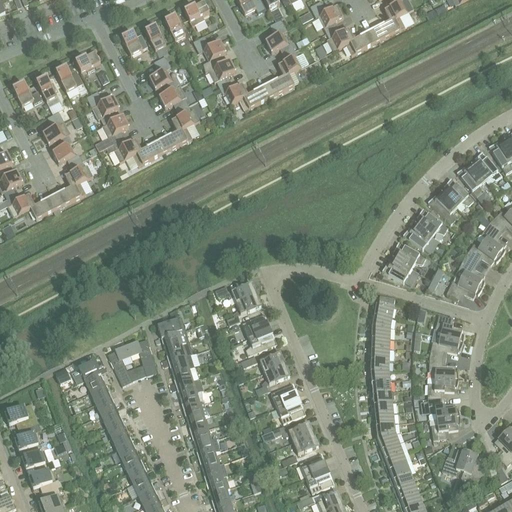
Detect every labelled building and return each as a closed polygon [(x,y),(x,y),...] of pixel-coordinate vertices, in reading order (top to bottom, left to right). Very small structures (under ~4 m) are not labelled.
[(236,0),(245,18),(255,12),(258,16),(266,12),(259,0),(236,0)] [(262,0),(269,13),(276,25),(281,22),(284,21),(277,9),(280,7),(276,0),(275,0),(262,0)] [(393,9),(384,13),(390,24),(390,25),(400,20),(408,15),(414,12),(408,1),(409,0),(396,0),(390,3),(393,9)] [(450,0),(455,9),(460,6),(472,0),(450,0)] [(313,15),(324,9),(321,4),(310,10),(313,15)] [(184,15),(192,29),(198,26),(205,23),(202,19),(209,15),(204,5),(184,15)] [(324,9),(313,15),(316,21),(319,19),(327,15),(324,9)] [(326,36),(337,31),(335,25),(343,21),(337,9),(327,15),(319,19),(320,19),(326,29),(325,30),(324,31),(326,36)] [(165,25),(175,44),(186,39),(182,32),(184,31),(180,24),(178,25),(175,19),(165,25)] [(372,33),(378,45),(405,31),(400,20),(390,25),(390,24),(372,33)] [(284,28),(281,22),(276,25),(270,28),(273,34),(284,28)] [(284,28),(273,34),(276,39),(283,35),(287,33),(284,28)] [(156,30),(145,35),(156,55),(166,49),(162,42),(164,41),(161,34),(159,35),(156,30)] [(337,31),(326,36),(329,42),(327,43),(327,44),(327,43),(333,54),(332,54),(333,55),(346,48),(355,43),(354,42),(349,32),(340,36),(337,31)] [(355,43),(346,48),(351,59),(378,45),(372,33),(354,42),(355,43)] [(284,59),(295,53),(291,46),(289,47),(288,46),(288,47),(283,36),(283,35),(276,39),(265,45),(271,56),(280,52),(284,59)] [(133,36),(122,42),(131,59),(142,53),(148,50),(141,38),(138,39),(136,40),(133,36)] [(196,50),(207,44),(204,39),(193,45),(196,50)] [(196,50),(199,56),(203,54),(210,50),(207,44),(196,50)] [(208,74),(221,67),(218,60),(226,56),(220,44),(210,50),(203,54),(204,54),(209,64),(203,67),(205,76),(208,74)] [(295,53),(284,59),(286,64),(278,68),(284,79),(284,80),(289,77),(302,71),(301,70),(296,60),(296,59),(298,58),(295,53)] [(95,55),(76,66),(81,76),(87,73),(88,75),(95,72),(94,70),(101,66),(95,55)] [(154,65),(157,71),(168,65),(165,59),(154,65)] [(220,92),(231,86),(227,79),(236,75),(230,63),(221,67),(208,74),(209,75),(215,85),(214,85),(214,86),(216,85),(220,92)] [(167,72),(171,70),(168,65),(157,71),(159,76),(167,72)] [(67,70),(56,76),(66,95),(77,90),(83,86),(76,73),(72,75),(70,76),(67,70)] [(167,96),(179,90),(175,83),(173,84),(172,83),(172,84),(166,73),(167,73),(167,72),(159,76),(149,81),(155,93),(164,89),(167,96)] [(284,80),(284,79),(266,89),(272,100),(294,88),(289,77),(284,80)] [(37,86),(47,106),(49,110),(60,105),(53,93),(55,92),(52,85),(50,86),(47,81),(37,86)] [(248,99),(248,98),(242,87),(234,91),(231,86),(220,92),(223,97),(225,97),(231,107),(230,107),(230,108),(239,103),(248,99)] [(22,110),(33,104),(34,106),(42,102),(38,94),(32,97),(29,90),(27,91),(25,87),(13,93),(22,110)] [(173,107),(177,114),(188,108),(185,101),(186,100),(180,89),(179,90),(167,96),(159,100),(165,112),(173,107)] [(272,100),(266,89),(248,98),(248,99),(239,103),(245,114),(272,100)] [(89,106),(101,100),(98,94),(86,100),(89,106)] [(104,105),(101,100),(89,106),(92,111),(104,105)] [(100,122),(104,129),(115,123),(111,116),(120,111),(114,100),(104,105),(92,111),(92,112),(93,111),(98,122),(98,123),(100,122)] [(188,108),(177,114),(180,120),(171,124),(177,135),(178,135),(187,131),(200,124),(199,123),(199,124),(193,113),(194,113),(194,112),(191,114),(188,108)] [(50,126),(62,120),(59,115),(47,121),(50,126)] [(114,147),(125,142),(121,134),(129,130),(123,118),(115,123),(104,129),(102,130),(103,130),(108,140),(108,141),(101,145),(105,152),(114,147)] [(62,120),(50,126),(53,132),(64,126),(62,120)] [(61,151),(70,147),(72,145),(68,138),(70,137),(64,126),(65,126),(64,126),(53,132),(43,137),(49,148),(57,144),(61,151)] [(192,141),(187,131),(178,135),(177,135),(159,144),(165,156),(192,141)] [(120,166),(133,159),(142,154),(142,153),(136,142),(127,147),(125,142),(114,147),(116,153),(114,154),(114,155),(115,154),(120,165),(120,166)] [(142,154),(133,159),(138,170),(165,156),(159,144),(142,153),(142,154)] [(510,166),(511,164),(511,156),(504,144),(499,147),(497,145),(489,150),(489,151),(506,177),(511,173),(510,166)] [(67,163),(71,170),(82,164),(78,157),(76,158),(76,157),(75,158),(70,147),(61,151),(53,155),(59,167),(67,163)] [(0,182),(9,178),(5,171),(13,167),(7,155),(0,159),(0,182)] [(476,164),(471,168),(485,185),(490,180),(496,184),(502,180),(482,156),(483,156),(482,155),(474,162),(476,164)] [(82,164),(71,170),(73,175),(65,179),(71,190),(71,191),(80,186),(93,179),(92,179),(87,169),(87,168),(85,169),(82,164)] [(464,170),(462,172),(456,176),(457,177),(477,200),(482,196),(480,189),(485,185),(471,168),(467,172),(464,170)] [(7,203),(18,197),(15,190),(23,185),(17,174),(9,178),(0,182),(0,192),(2,196),(1,196),(1,197),(3,196),(7,203)] [(446,191),(442,196),(457,211),(462,206),(468,209),(473,204),(451,182),(444,189),(446,191)] [(71,190),(53,199),(59,211),(86,197),(80,186),(71,191),(71,190)] [(435,198),(433,200),(428,206),(450,227),(455,222),(452,216),(457,211),(442,196),(437,201),(435,198)] [(36,209),(35,209),(30,198),(21,202),(18,197),(7,203),(10,208),(7,209),(13,221),(18,219),(31,212),(36,209)] [(59,211),(53,199),(35,209),(36,209),(31,212),(36,223),(59,211)] [(7,209),(10,208),(7,203),(0,206),(0,213),(7,209)] [(419,222),(415,227),(432,240),(433,240),(436,235),(443,237),(448,231),(442,227),(423,213),(423,212),(417,220),(419,222)] [(511,217),(510,215),(505,219),(501,214),(490,225),(500,234),(505,229),(511,236),(511,217)] [(485,230),(490,224),(479,217),(476,221),(482,225),(480,226),(485,230)] [(486,241),(482,246),(501,260),(503,258),(504,256),(504,255),(505,253),(503,252),(506,247),(496,239),(500,234),(490,225),(481,237),(486,241)] [(433,240),(432,240),(415,227),(412,232),(409,230),(403,239),(422,253),(423,252),(430,256),(439,244),(433,240)] [(396,256),(393,261),(411,272),(415,266),(422,267),(426,261),(399,246),(398,245),(395,252),(393,254),(396,256)] [(465,259),(476,266),(480,261),(491,268),(494,264),(496,266),(497,264),(499,263),(500,261),(501,260),(482,246),(479,250),(474,247),(465,259)] [(461,281),(482,292),(483,289),(484,287),(485,284),(482,283),(485,278),(473,272),(476,266),(465,259),(458,273),(455,278),(461,281)] [(386,268),(382,274),(383,275),(383,274),(403,286),(404,285),(412,290),(419,277),(411,272),(393,261),(390,267),(387,265),(386,268)] [(482,292),(461,281),(455,278),(446,297),(458,303),(461,296),(473,302),(475,297),(478,298),(479,297),(480,295),(481,293),(482,292)] [(236,306),(256,297),(251,286),(238,291),(237,291),(237,292),(228,295),(226,289),(215,294),(218,300),(225,297),(226,300),(233,300),(236,306)] [(261,309),(256,297),(236,306),(238,312),(233,316),(234,320),(238,318),(240,317),(241,318),(247,315),(247,316),(248,315),(261,309)] [(374,318),(391,321),(395,304),(375,300),(374,299),(371,318),(374,318)] [(248,341),(271,332),(270,332),(264,317),(242,326),(248,341)] [(229,329),(240,325),(238,318),(234,320),(227,323),(229,329)] [(390,331),(391,321),(374,318),(373,324),(370,324),(369,329),(390,331)] [(434,338),(435,339),(463,345),(463,343),(464,341),(464,339),(464,337),(461,337),(462,331),(450,329),(451,321),(438,318),(434,338)] [(186,333),(182,321),(169,324),(167,324),(165,325),(163,326),(161,327),(157,328),(161,341),(178,335),(186,333)] [(200,341),(207,338),(203,328),(197,331),(200,341)] [(389,342),(390,331),(369,329),(369,334),(371,334),(371,341),(389,342)] [(271,332),(248,341),(251,349),(246,353),(248,359),(276,348),(277,348),(271,333),(271,332)] [(165,353),(182,347),(183,347),(189,345),(190,345),(186,333),(178,335),(161,341),(165,353)] [(463,347),(463,345),(435,339),(434,339),(429,359),(443,361),(444,354),(457,357),(458,351),(460,352),(461,351),(462,349),(463,347)] [(389,352),(389,342),(371,341),(371,348),(368,348),(368,352),(389,352)] [(135,371),(140,382),(146,379),(157,376),(147,343),(139,345),(138,344),(133,346),(131,346),(129,346),(126,347),(131,359),(139,355),(143,368),(135,371)] [(183,347),(182,347),(165,353),(169,365),(170,364),(185,360),(191,358),(190,357),(193,357),(189,345),(183,347)] [(131,359),(126,347),(123,348),(122,350),(120,351),(115,353),(115,354),(108,358),(122,389),(122,390),(133,385),(133,384),(140,382),(135,371),(128,374),(122,362),(131,359)] [(370,363),(388,363),(389,361),(394,361),(394,355),(389,355),(389,352),(368,352),(368,356),(371,356),(370,363)] [(260,364),(264,376),(285,367),(280,356),(267,361),(266,360),(266,361),(266,362),(260,364)] [(170,364),(169,365),(172,377),(189,372),(190,371),(194,369),(191,358),(185,360),(170,364)] [(257,365),(255,359),(241,365),(243,371),(257,365)] [(429,381),(458,382),(458,380),(458,378),(458,376),(458,374),(455,374),(455,369),(442,368),(443,361),(429,359),(428,380),(429,381)] [(388,374),(388,363),(370,363),(370,369),(368,369),(367,374),(388,374)] [(80,387),(85,384),(101,377),(95,365),(92,367),(90,367),(88,368),(86,369),(84,370),(75,375),(76,378),(74,380),(77,387),(80,386),(80,387)] [(285,367),(264,376),(267,382),(261,387),(263,390),(255,393),(258,399),(269,394),(267,388),(275,385),(276,386),(276,385),(290,379),(285,367)] [(56,376),(61,387),(71,382),(66,371),(56,376)] [(190,371),(189,372),(172,377),(176,389),(178,388),(193,384),(191,378),(191,376),(191,374),(190,371)] [(388,374),(367,374),(368,380),(371,379),(371,386),(389,384),(388,374)] [(89,396),(106,388),(101,377),(85,384),(87,389),(88,392),(88,394),(89,396)] [(201,381),(193,384),(178,388),(176,389),(180,401),(202,394),(205,393),(201,381)] [(458,384),(458,382),(429,381),(428,381),(428,402),(441,401),(441,394),(454,395),(454,389),(457,390),(457,388),(458,386),(458,384)] [(389,384),(371,386),(372,392),(369,393),(370,397),(390,395),(389,384)] [(271,396),(277,411),(300,402),(299,402),(293,387),(292,387),(271,396)] [(93,402),(96,407),(110,401),(111,400),(106,388),(89,396),(89,397),(91,399),(92,401),(93,402)] [(182,406),(184,413),(185,412),(205,406),(203,400),(202,394),(180,401),(182,406)] [(373,407),(391,406),(390,395),(370,397),(370,401),(373,401),(373,407)] [(111,400),(110,401),(96,407),(98,412),(98,414),(99,416),(100,419),(101,419),(117,411),(111,400)] [(442,408),(441,401),(428,402),(430,422),(432,423),(460,419),(460,417),(459,415),(459,413),(458,411),(455,412),(455,407),(442,408)] [(300,402),(277,411),(283,427),(305,418),(306,418),(299,403),(300,402)] [(187,425),(204,420),(205,419),(210,418),(206,412),(205,406),(185,412),(184,413),(186,419),(187,425)] [(372,414),(372,418),(392,416),(391,406),(373,407),(374,414),(372,414)] [(22,440),(41,433),(31,407),(18,412),(17,410),(15,409),(14,409),(12,410),(11,412),(11,414),(5,417),(9,428),(16,426),(22,440)] [(117,411),(101,419),(100,419),(101,422),(103,423),(104,425),(106,430),(121,423),(122,423),(117,411)] [(392,416),(372,418),(372,423),(375,422),(376,429),(394,427),(393,426),(398,425),(398,417),(393,418),(392,416)] [(205,419),(204,420),(187,425),(191,437),(208,432),(206,427),(206,424),(206,422),(205,419)] [(430,424),(431,429),(433,443),(446,442),(445,434),(458,432),(457,427),(460,427),(460,425),(460,423),(460,421),(460,419),(432,423),(430,424)] [(122,423),(121,423),(106,430),(109,435),(109,437),(110,439),(111,442),(127,434),(122,423)] [(293,446),(313,437),(309,426),(295,431),(295,430),(294,431),(295,431),(286,435),(283,429),(272,434),(275,440),(282,437),(283,440),(290,440),(293,446)] [(395,437),(394,427),(376,429),(376,435),(374,436),(374,442),(395,437)] [(502,432),(501,434),(511,445),(511,428),(509,431),(507,429),(506,430),(504,431),(502,432)] [(195,449),(212,444),(213,444),(212,441),(211,439),(210,437),(208,432),(191,437),(195,449)] [(26,452),(29,459),(48,452),(45,445),(42,446),(37,435),(41,433),(22,440),(15,443),(19,455),(26,452)] [(115,448),(117,453),(133,446),(130,439),(127,434),(111,442),(112,444),(113,446),(115,448)] [(511,445),(501,434),(499,435),(498,437),(497,438),(496,440),(498,441),(494,445),(503,455),(497,460),(507,469),(511,464),(511,445)] [(313,437),(293,446),(298,457),(304,455),(304,456),(305,455),(318,449),(313,437)] [(395,437),(374,442),(377,447),(379,447),(381,453),(398,446),(395,437)] [(213,444),(212,444),(195,449),(199,461),(215,456),(219,455),(221,454),(218,442),(213,444)] [(133,446),(117,453),(119,458),(120,460),(120,462),(121,465),(122,464),(138,457),(133,446)] [(398,446),(381,453),(379,454),(383,464),(402,456),(398,446)] [(465,452),(463,451),(463,454),(457,452),(453,464),(446,462),(442,474),(456,479),(458,473),(463,475),(471,453),(469,452),(467,452),(465,452)] [(33,471),(36,478),(55,470),(52,463),(49,465),(44,453),(48,452),(29,459),(22,462),(26,473),(33,471)] [(474,454),(471,453),(463,475),(461,481),(462,482),(467,482),(467,483),(480,488),(485,475),(478,473),(482,461),(477,459),(478,457),(476,455),(474,454)] [(407,454),(402,456),(383,464),(384,468),(387,467),(389,473),(411,465),(407,454)] [(217,461),(215,456),(199,461),(202,473),(220,468),(219,465),(218,463),(217,461)] [(138,457),(122,464),(121,465),(122,465),(123,467),(124,469),(126,471),(128,476),(144,469),(138,457)] [(299,466),(306,481),(328,472),(321,457),(299,466)] [(284,470),(298,464),(295,458),(281,464),(284,470)] [(503,474),(495,461),(493,462),(494,467),(497,476),(497,477),(503,474)] [(411,465),(389,473),(391,479),(389,480),(390,484),(410,477),(415,475),(411,465)] [(202,473),(206,485),(223,480),(227,479),(224,467),(220,468),(202,473)] [(132,488),(148,480),(149,480),(144,469),(128,476),(130,481),(130,483),(131,485),(132,488)] [(55,470),(36,478),(29,480),(33,492),(40,489),(43,497),(59,491),(62,489),(59,482),(56,483),(51,472),(55,471),(55,470)] [(328,472),(306,481),(312,497),(333,488),(334,488),(328,473),(328,472)] [(414,487),(410,477),(390,484),(392,488),(394,487),(397,493),(414,487)] [(208,485),(206,485),(210,497),(227,492),(228,492),(228,491),(230,490),(226,479),(223,480),(208,485)] [(149,480),(148,480),(132,488),(133,490),(135,492),(136,494),(138,499),(153,492),(154,491),(149,480)] [(397,500),(398,504),(417,497),(414,487),(397,493),(399,499),(397,500)] [(479,498),(487,494),(484,489),(477,493),(479,498)] [(39,506),(40,511),(58,511),(66,509),(59,491),(43,497),(46,504),(39,506)] [(154,491),(153,492),(138,499),(141,504),(141,506),(142,508),(143,511),(160,503),(154,491)] [(228,492),(227,492),(210,497),(214,509),(230,504),(229,499),(229,497),(228,494),(228,492)] [(320,511),(330,511),(342,507),(337,496),(324,501),(323,500),(323,501),(317,504),(320,511)] [(407,511),(421,507),(417,497),(398,504),(400,508),(402,507),(403,511),(407,511)] [(113,509),(119,506),(116,498),(109,501),(113,509)] [(0,502),(0,511),(15,511),(15,510),(11,500),(10,499),(0,502)] [(314,505),(312,499),(301,504),(303,510),(314,505)] [(475,504),(478,509),(487,505),(484,499),(475,504)] [(163,511),(160,503),(143,511),(163,511)]
